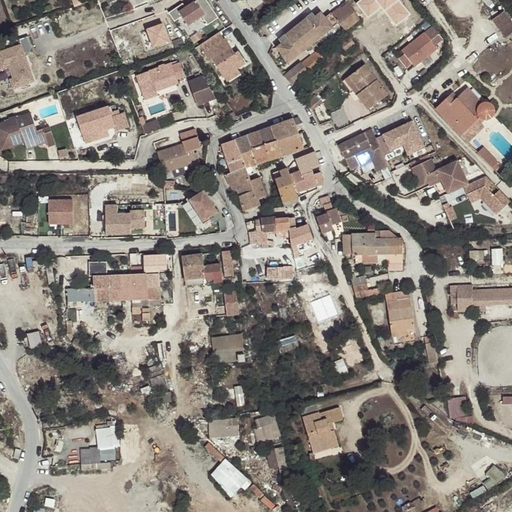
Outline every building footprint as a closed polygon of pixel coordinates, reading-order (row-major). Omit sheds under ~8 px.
[(186,7),(171,16),(175,22),(183,17),(188,26),(203,17),(208,26),(220,18),(208,0),(205,0),(188,11),(186,7)] [(349,0),(348,1),(332,13),(339,22),(345,30),(346,31),(383,0),(349,0)] [(278,47),(288,61),(300,53),(297,48),(318,32),(321,36),(339,22),(332,13),(327,17),(323,11),(310,20),(307,16),(283,34),(287,40),(278,47)] [(511,34),(511,21),(504,12),(492,21),(505,39),(511,34)] [(146,27),(151,47),(170,42),(164,22),(146,27)] [(300,53),(321,36),(318,32),(297,48),(300,53)] [(219,33),(199,46),(210,63),(212,61),(223,78),(237,68),(235,65),(243,59),(239,52),(236,54),(231,57),(227,51),(232,48),(226,39),(224,40),(219,33)] [(344,41),(338,35),(335,37),(347,53),(356,45),(350,37),(344,41)] [(423,35),(400,52),(413,68),(435,50),(423,35)] [(21,45),(0,52),(0,69),(10,67),(13,78),(10,79),(13,89),(34,82),(25,53),(32,51),(28,37),(20,40),(21,45)] [(236,54),(232,48),(227,51),(231,57),(236,54)] [(318,51),(285,77),(297,92),(313,79),(309,73),(325,61),(318,51)] [(188,59),(186,53),(177,57),(178,62),(188,59)] [(246,63),(243,59),(235,65),(237,68),(246,63)] [(159,68),(136,77),(142,92),(153,88),(155,93),(156,92),(179,84),(171,64),(165,67),(164,65),(159,67),(159,68)] [(364,65),(352,74),(364,89),(361,92),(372,107),(388,95),(364,65)] [(237,68),(223,78),(226,82),(240,73),(237,68)] [(320,80),(323,85),(333,76),(329,72),(320,80)] [(364,89),(352,74),(349,77),(361,92),(364,89)] [(216,100),(203,77),(189,82),(198,106),(216,100)] [(153,88),(142,92),(144,100),(157,96),(156,92),(155,93),(153,88)] [(455,102),(450,97),(437,110),(461,135),(479,118),(482,120),(486,121),(490,119),(493,116),(495,111),(493,107),(491,104),(486,103),(482,104),(479,106),(465,92),(458,98),(455,102)] [(454,94),(450,97),(455,102),(458,98),(454,94)] [(316,96),(306,104),(312,111),(322,103),(316,96)] [(100,130),(101,132),(115,128),(117,132),(124,129),(118,110),(112,112),(110,107),(99,110),(98,108),(93,110),(94,113),(78,118),(83,136),(100,130)] [(49,148),(56,146),(52,132),(44,135),(43,130),(37,132),(31,114),(16,119),(15,117),(9,119),(10,121),(0,123),(0,146),(2,151),(9,149),(12,142),(23,139),(25,143),(33,148),(47,143),(49,148)] [(143,117),(139,119),(142,128),(147,126),(147,125),(143,117)] [(297,127),(303,124),(299,118),(272,127),(282,157),(305,149),(297,127)] [(147,126),(142,128),(146,136),(161,130),(158,121),(147,125),(147,126)] [(384,158),(404,149),(408,156),(423,149),(411,124),(375,140),(384,158)] [(282,157),(272,127),(259,132),(269,161),(282,157)] [(103,139),(101,132),(100,130),(83,136),(86,144),(103,139)] [(202,148),(196,130),(182,134),(185,145),(158,153),(164,173),(167,172),(173,171),(190,165),(191,169),(192,171),(198,168),(197,163),(200,162),(197,153),(194,154),(194,151),(202,148)] [(269,161),(259,132),(247,136),(250,146),(257,165),(269,161)] [(337,147),(344,161),(377,145),(375,140),(370,132),(337,147)] [(250,146),(247,136),(235,141),(238,150),(250,146)] [(9,149),(25,143),(23,139),(12,142),(9,149)] [(238,150),(235,141),(223,145),(222,145),(232,174),(245,170),(238,150)] [(384,158),(377,145),(344,161),(350,172),(371,161),(377,172),(388,167),(384,158)] [(246,169),(257,165),(250,146),(238,150),(245,170),(246,169)] [(478,153),(493,168),(496,164),(497,163),(483,148),(478,153)] [(296,161),(298,166),(300,172),(302,176),(313,172),(312,168),(319,165),(316,153),(296,161)] [(437,172),(431,160),(412,169),(415,176),(421,188),(428,185),(432,183),(433,186),(441,182),(446,192),(464,184),(454,164),(437,172)] [(174,174),(191,169),(190,165),(173,171),(174,174)] [(251,182),(246,169),(245,170),(232,174),(226,176),(230,188),(236,187),(239,197),(254,192),(251,182)] [(283,203),(298,198),(297,194),(290,175),(288,170),(274,175),(283,203)] [(290,175),(297,194),(323,186),(325,183),(321,174),(314,176),(313,172),(302,176),(300,172),(290,175)] [(487,177),(464,189),(471,204),(482,201),(498,216),(510,201),(500,191),(495,196),(489,189),(494,184),(487,177)] [(259,179),(251,182),(254,192),(239,197),(244,211),(260,207),(258,200),(266,198),(259,179)] [(164,182),(165,191),(174,191),(174,182),(164,182)] [(203,190),(184,203),(197,224),(206,217),(211,224),(217,220),(218,230),(225,229),(223,217),(222,217),(203,190)] [(324,205),(326,211),(332,207),(329,197),(320,199),(322,206),(324,205)] [(62,201),(50,201),(50,225),(63,225),(62,201)] [(75,201),(62,201),(63,225),(75,225),(75,201)] [(107,206),(107,238),(115,238),(115,235),(139,234),(138,215),(118,215),(117,206),(107,206)] [(317,218),(322,234),(333,229),(330,221),(339,218),(336,209),(326,211),(327,214),(317,218)] [(296,226),(296,218),(290,219),(289,214),(284,214),(284,219),(289,219),(290,229),(296,226)] [(264,245),(269,242),(267,241),(266,232),(289,230),(290,230),(290,229),(289,219),(284,219),(275,220),(274,218),(266,219),(261,219),(261,220),(256,220),(255,220),(257,232),(258,244),(264,245)] [(292,246),(313,239),(308,225),(297,229),(296,226),(290,229),(290,230),(292,246)] [(377,263),(377,253),(388,253),(389,253),(389,239),(376,239),(376,235),(344,236),(344,254),(355,254),(355,263),(377,263)] [(402,239),(389,239),(389,253),(402,253),(402,239)] [(230,251),(221,252),(225,277),(233,276),(230,251)] [(402,262),(402,253),(389,253),(388,253),(388,262),(402,262)] [(107,268),(89,269),(90,276),(95,276),(95,288),(68,289),(68,301),(160,298),(159,270),(168,270),(167,254),(144,255),(145,273),(107,275),(107,268)] [(203,254),(182,256),(185,279),(204,277),(205,283),(221,281),(219,264),(204,265),(203,254)] [(284,258),(256,260),(258,280),(295,277),(294,267),(284,268),(284,258)] [(350,276),(353,287),(364,284),(366,291),(368,290),(364,276),(356,278),(356,275),(350,276)] [(204,277),(185,279),(185,285),(205,283),(204,277)] [(353,287),(356,299),(373,295),(372,289),(368,290),(366,291),(364,284),(353,287)] [(511,288),(472,290),(472,285),(450,286),(451,304),(458,303),(458,311),(473,311),(473,305),(477,305),(486,305),(511,304),(511,288)] [(235,291),(207,295),(209,317),(238,313),(235,291)] [(409,291),(385,294),(392,332),(407,330),(415,329),(409,291)] [(188,335),(207,331),(205,321),(186,325),(188,335)] [(30,327),(20,330),(24,349),(34,347),(30,327)] [(430,364),(438,363),(433,336),(425,337),(430,364)] [(212,338),(214,352),(224,351),(222,337),(212,338)] [(224,351),(214,352),(215,364),(244,360),(243,348),(224,351)] [(344,358),(334,362),(339,373),(348,369),(344,358)] [(147,370),(150,380),(164,375),(161,366),(147,370)] [(150,380),(154,391),(168,386),(164,375),(150,380)] [(171,392),(160,393),(162,407),(173,406),(171,392)] [(451,422),(472,420),(470,396),(449,398),(451,422)] [(300,409),(313,453),(338,445),(334,431),(330,432),(327,423),(332,422),(342,419),(339,408),(319,414),(317,404),(300,409)] [(281,436),(274,415),(256,421),(259,429),(263,428),(267,441),(281,436)] [(122,427),(130,426),(130,418),(121,418),(122,427)] [(227,427),(210,428),(210,437),(238,436),(237,424),(227,424),(227,427)] [(118,427),(95,428),(96,447),(118,446),(118,427)] [(263,428),(259,429),(263,442),(267,441),(263,428)] [(56,440),(50,439),(47,453),(52,454),(56,440)] [(276,449),(281,476),(289,474),(283,448),(276,449)] [(212,475),(232,497),(245,483),(248,479),(230,462),(226,459),(212,475)] [(294,481),(281,485),(289,511),(302,506),(294,481)]
